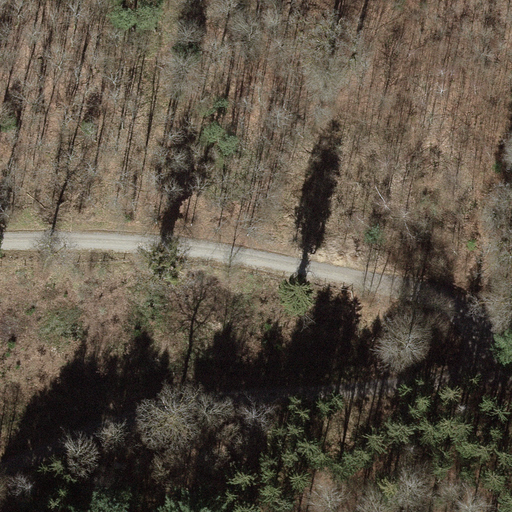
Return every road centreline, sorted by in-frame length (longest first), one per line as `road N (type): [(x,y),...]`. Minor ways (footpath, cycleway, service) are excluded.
road 1 (track): [(511,354),(462,307),(278,255),(0,235)]
road 2 (track): [(0,475),(123,432),(511,379)]
